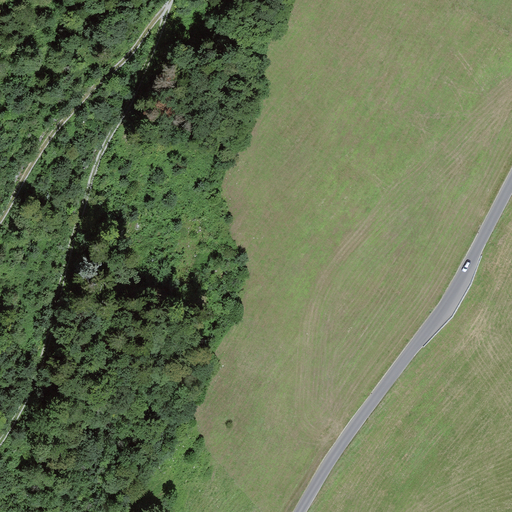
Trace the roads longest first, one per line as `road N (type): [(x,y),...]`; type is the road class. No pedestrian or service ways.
road 1 (track): [(0,442),(40,372),(103,151),(169,3)]
road 2 (tertiary): [(511,181),(449,301),(339,442),(300,511)]
road 3 (track): [(0,222),(55,128),(169,3)]
